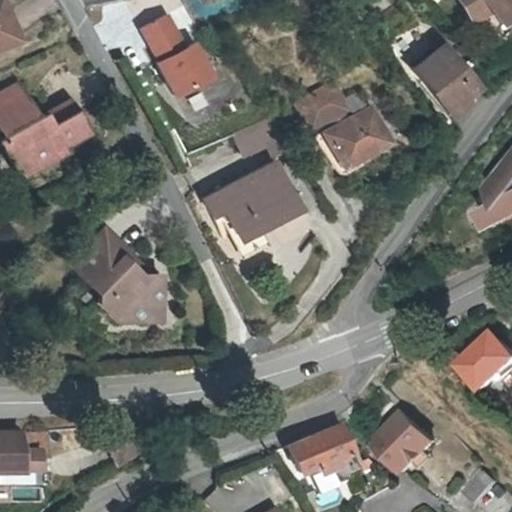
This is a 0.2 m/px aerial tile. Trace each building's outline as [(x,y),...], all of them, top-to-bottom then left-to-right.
[(511,0),(456,0),(471,24),(486,15),(489,19),(511,4),(511,0)] [(0,5),(0,32),(10,29),(0,5)] [(211,82),(177,10),(138,28),(172,100),(211,82)] [(437,103),(432,107),(448,125),(480,85),(471,74),(466,78),(439,46),(409,69),(437,103)] [(86,116),(74,97),(50,112),(43,101),(35,106),(13,72),(0,80),(0,119),(10,113),(14,120),(0,128),(0,129),(13,149),(26,140),(36,155),(65,136),(62,130),(86,116)] [(313,122),(318,130),(340,118),(335,109),(341,106),(328,81),(290,101),(304,127),(313,122)] [(67,86),(43,101),(50,112),(74,97),(67,86)] [(340,118),(318,130),(336,164),(382,139),(364,105),(340,118)] [(267,152),(280,144),(277,138),(262,112),(226,133),(236,152),(259,139),(267,152)] [(26,140),(13,149),(22,163),(36,155),(26,140)] [(511,186),(511,144),(462,212),(472,230),(480,226),(483,232),(511,216),(511,189),(508,192),(511,186)] [(200,200),(213,225),(224,219),(236,241),(297,210),(272,163),(200,200)] [(153,319),(169,319),(169,289),(158,289),(114,243),(77,279),(109,312),(104,317),(127,332),(153,330),(153,319)] [(170,330),(169,319),(153,319),(153,330),(170,330)] [(511,347),(493,328),(461,358),(483,381),(511,353),(511,347)] [(404,468),(432,438),(401,410),(373,440),(404,468)] [(283,442),(294,467),(345,446),(333,420),(283,442)] [(0,465),(13,466),(14,459),(29,460),(30,448),(15,448),(16,427),(0,426),(0,465)] [(32,426),(18,427),(16,427),(15,448),(30,448),(32,426)] [(127,442),(108,453),(116,468),(136,456),(127,442)]
